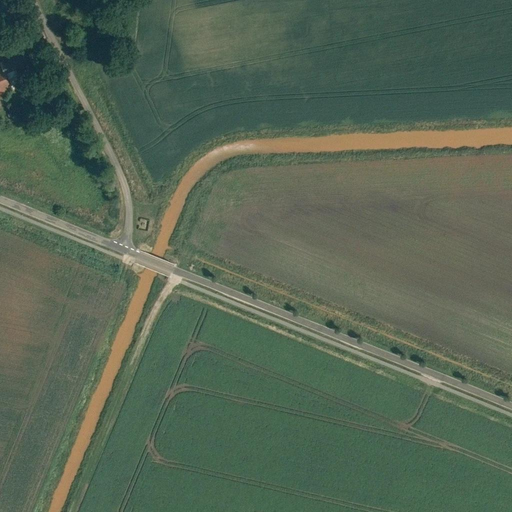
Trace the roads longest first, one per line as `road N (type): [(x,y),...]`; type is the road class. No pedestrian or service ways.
road 1 (tertiary): [(125,248),(511,405)]
road 2 (unclassified): [(33,0),(117,163),(128,194),(125,248)]
road 3 (track): [(69,511),(175,270)]
road 4 (tertiary): [(0,198),(125,248)]
